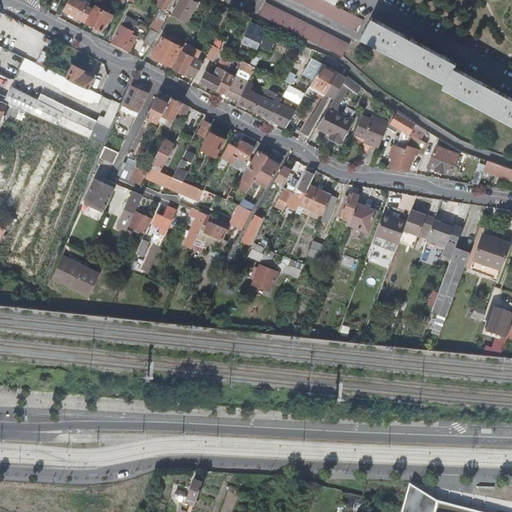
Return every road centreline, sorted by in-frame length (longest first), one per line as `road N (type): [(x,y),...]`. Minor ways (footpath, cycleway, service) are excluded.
road 1 (residential): [(23,10),(267,138),(295,145),(325,169),(511,203)]
road 2 (tertiary): [(0,469),(93,472),(191,457),(511,473)]
road 3 (tertiary): [(511,441),(178,426),(0,429)]
